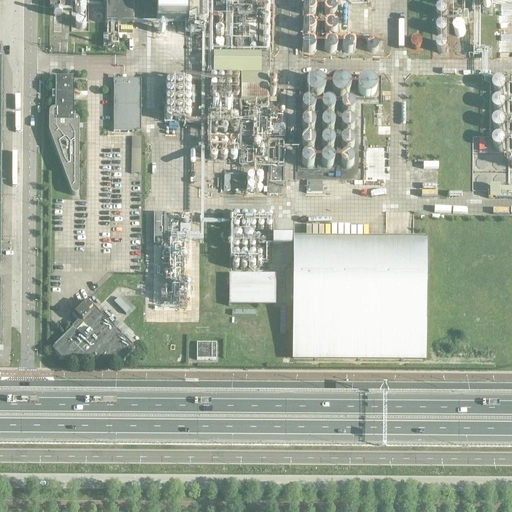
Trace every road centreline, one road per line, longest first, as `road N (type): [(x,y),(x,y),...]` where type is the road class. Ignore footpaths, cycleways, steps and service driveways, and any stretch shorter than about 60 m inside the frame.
road 1 (secondary): [(0,480),(511,485)]
road 2 (motorway): [(511,411),(0,407)]
road 3 (motorway): [(0,428),(511,431)]
road 4 (secondary): [(511,460),(0,458)]
road 5 (unclassified): [(27,387),(511,389)]
road 6 (unclassified): [(27,387),(31,0)]
road 7 (unknown): [(396,68),(286,62),(286,0)]
road 8 (unknown): [(290,205),(286,62)]
road 9 (unknown): [(396,206),(396,68)]
